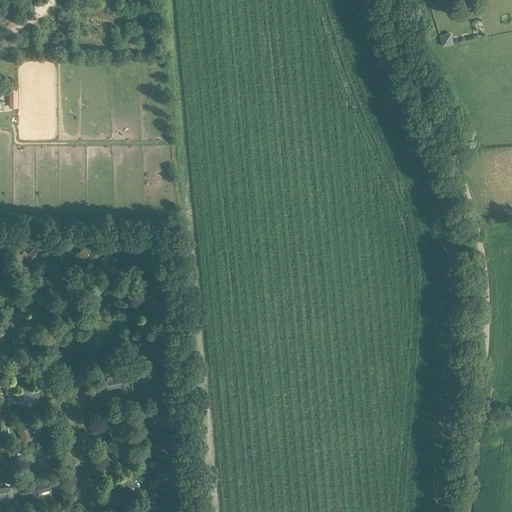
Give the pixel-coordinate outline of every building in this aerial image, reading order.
[(32,0),(31,0),(25,0),(26,14),(33,14),(32,0)] [(90,3),(91,14),(105,13),(105,2),(90,3)] [(129,2),(130,15),(144,14),(144,2),(129,2)] [(18,89),(9,89),(9,108),(18,108),(18,89)] [(4,246),(0,250),(0,263),(11,253),(4,246)] [(42,252),(35,246),(27,254),(23,252),(17,259),(27,268),(42,252)] [(83,248),(77,254),(82,260),(88,266),(103,252),(97,246),(92,250),(89,254),(83,248)] [(127,246),(120,253),(138,270),(145,263),(134,254),(136,252),(132,249),(131,250),(127,246)] [(104,278),(99,286),(118,296),(122,288),(104,278)] [(40,293),(43,298),(46,305),(53,301),(42,282),(32,287),(35,292),(36,291),(38,294),(40,293)] [(63,283),(59,305),(68,306),(72,285),(63,283)] [(140,294),(140,303),(165,303),(165,294),(151,294),(151,293),(147,293),(147,294),(140,294)] [(8,320),(1,320),(1,329),(25,329),(25,320),(19,320),(19,316),(8,317),(8,320)] [(158,342),(147,345),(149,354),(169,348),(166,334),(156,336),(158,342)] [(21,357),(1,363),(5,375),(10,373),(9,370),(12,369),(11,368),(23,364),(21,357)] [(129,391),(125,374),(106,378),(106,381),(105,382),(107,390),(119,387),(120,393),(129,391)] [(156,374),(140,378),(143,394),(150,392),(149,390),(159,388),(156,374)] [(38,390),(14,394),(16,402),(39,398),(38,390)] [(166,407),(146,411),(149,424),(159,422),(159,420),(169,418),(166,407)] [(122,413),(111,424),(122,434),(133,422),(122,413)] [(34,421),(17,427),(19,431),(17,432),(18,434),(20,434),(23,443),(32,440),(29,432),(37,429),(34,421)] [(147,440),(147,449),(171,449),(171,440),(147,440)] [(124,445),(112,456),(120,465),(132,455),(129,451),(130,450),(128,448),(127,449),(124,445)] [(158,471),(153,472),(155,483),(163,481),(163,484),(168,483),(167,480),(179,477),(177,468),(158,473),(158,471)] [(127,480),(115,491),(124,500),(135,489),(127,480)] [(48,481),(27,487),(31,500),(39,498),(38,494),(51,490),(48,481)] [(11,486),(0,488),(0,497),(4,497),(4,502),(13,500),(11,486)] [(175,503),(151,507),(151,511),(175,511),(177,511),(175,503)]
